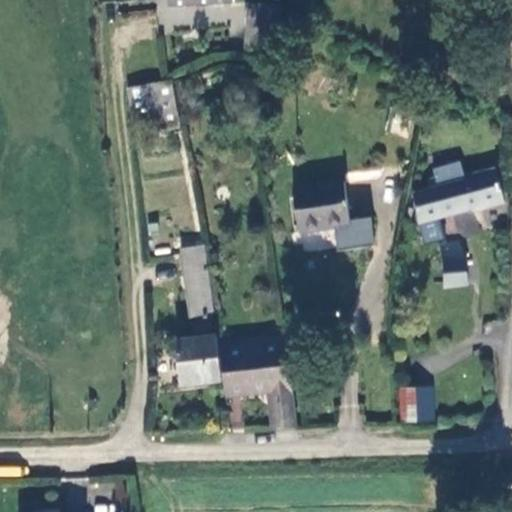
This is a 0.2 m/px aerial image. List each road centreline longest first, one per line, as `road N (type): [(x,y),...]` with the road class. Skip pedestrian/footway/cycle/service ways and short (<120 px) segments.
road 1 (unclassified): [(0,455),(504,443)]
road 2 (unknown): [(355,448),(355,376),(399,138)]
